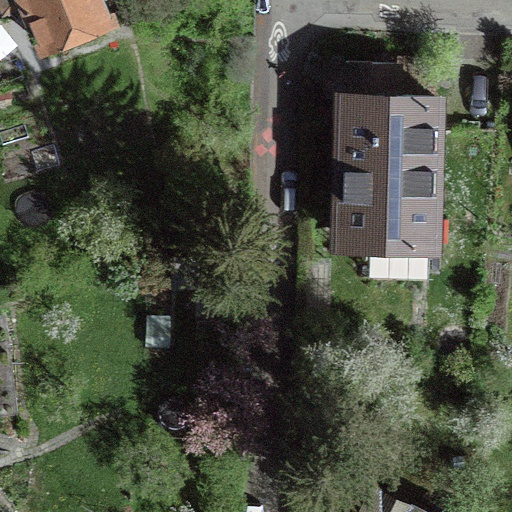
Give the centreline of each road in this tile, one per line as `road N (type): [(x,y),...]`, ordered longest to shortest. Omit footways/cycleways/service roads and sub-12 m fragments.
road 1 (residential): [(267,511),(276,0)]
road 2 (residential): [(511,10),(276,0)]
